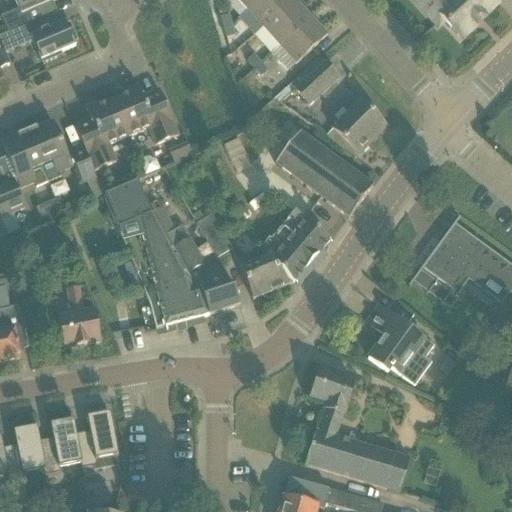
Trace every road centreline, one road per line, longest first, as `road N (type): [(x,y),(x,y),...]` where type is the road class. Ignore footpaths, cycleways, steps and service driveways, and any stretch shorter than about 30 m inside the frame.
road 1 (residential): [(214,370),(257,364),(280,348),(447,119)]
road 2 (residential): [(0,394),(145,369),(214,370)]
road 3 (residential): [(123,7),(113,67),(0,114)]
road 4 (residential): [(447,119),(342,0)]
road 5 (residential): [(222,511),(214,370)]
